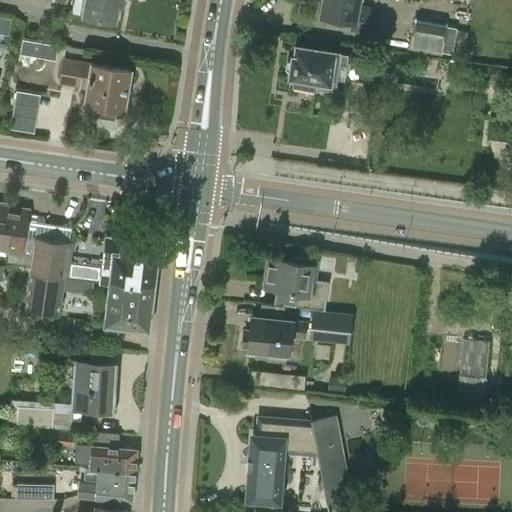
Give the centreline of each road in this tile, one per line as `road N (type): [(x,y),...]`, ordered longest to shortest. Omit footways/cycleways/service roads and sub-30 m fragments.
road 1 (secondary): [(197,189),(162,511)]
road 2 (residential): [(511,235),(197,189)]
road 3 (tertiary): [(0,159),(197,189)]
road 4 (secondary): [(197,189),(222,0)]
